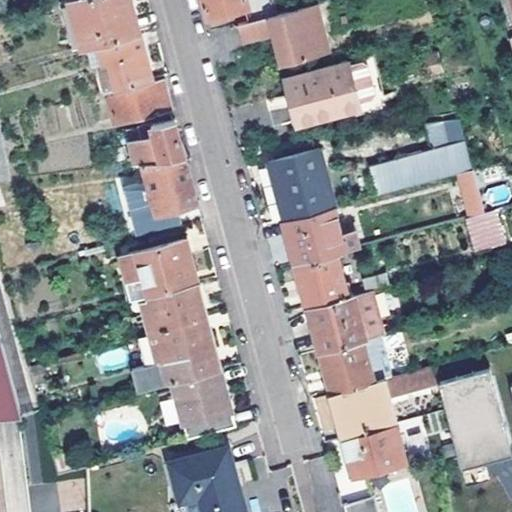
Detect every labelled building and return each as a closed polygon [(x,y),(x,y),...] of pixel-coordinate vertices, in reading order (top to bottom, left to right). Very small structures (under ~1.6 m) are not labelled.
[(61,0),(74,50),(86,46),(74,0),(61,0)] [(103,42),(141,32),(135,8),(132,0),(74,0),(86,46),(103,42)] [(206,0),(207,4),(211,16),(244,8),(248,21),(252,20),(246,0),(206,0)] [(279,65),(327,53),(315,4),(252,20),(248,21),(237,24),(241,41),(271,33),(279,65)] [(147,54),(141,32),(103,42),(107,62),(113,60),(119,85),(153,77),(147,54)] [(443,72),(438,54),(423,58),(428,76),(443,72)] [(293,123),(318,117),(370,103),(360,58),(283,77),(286,93),(293,123)] [(109,88),(119,85),(113,60),(107,62),(103,63),(109,88)] [(164,78),(108,93),(117,123),(171,109),(168,95),(164,78)] [(293,123),(286,93),(270,97),(273,108),(282,106),(286,125),(293,123)] [(370,103),(318,117),(319,122),(341,117),(341,120),(372,112),(370,103)] [(143,160),(187,155),(183,139),(178,118),(143,124),(145,140),(132,143),(134,161),(143,160)] [(372,165),(379,195),(459,174),(473,170),(460,119),(429,123),(436,146),(372,165)] [(0,177),(10,176),(0,129),(0,177)] [(284,219),(337,206),(322,148),(270,162),(284,219)] [(187,155),(143,160),(157,214),(145,218),(149,233),(184,223),(180,208),(200,203),(194,183),(187,155)] [(484,213),(473,170),(459,174),(470,217),(484,213)] [(284,219),(296,263),(337,252),(359,246),(356,232),(345,235),(337,206),(284,219)] [(490,248),(483,222),(468,226),(475,252),(490,248)] [(141,297),(150,294),(198,281),(187,237),(130,253),(141,297)] [(337,252),(296,263),(307,307),(350,296),(337,252)] [(122,255),(132,299),(134,298),(141,297),(130,253),(122,255)] [(160,329),(208,317),(198,281),(150,294),(160,329)] [(307,307),(319,350),(363,338),(367,338),(386,332),(374,289),(350,296),(307,307)] [(0,402),(22,399),(0,317),(0,402)] [(167,358),(173,381),(221,368),(208,317),(160,329),(167,358)] [(330,393),(375,382),(363,338),(319,350),(330,393)] [(173,381),(167,358),(142,364),(148,387),(173,381)] [(436,379),(439,389),(490,375),(487,365),(436,379)] [(431,367),(375,382),(330,393),(352,476),(405,461),(388,396),(434,384),(431,367)] [(233,412),(221,368),(173,381),(184,424),(233,412)] [(439,389),(458,461),(479,455),(478,450),(481,450),(509,442),(490,375),(439,389)] [(22,399),(0,402),(0,414),(25,410),(22,399)] [(160,402),(164,425),(177,423),(173,400),(160,402)] [(72,446),(55,450),(60,468),(77,464),(72,446)] [(243,511),(227,448),(172,462),(181,498),(200,493),(204,511),(243,511)] [(479,455),(458,461),(464,482),(488,476),(481,450),(478,450),(479,455)] [(204,511),(200,493),(181,498),(184,511),(204,511)] [(377,511),(373,496),(339,505),(340,511),(377,511)]
